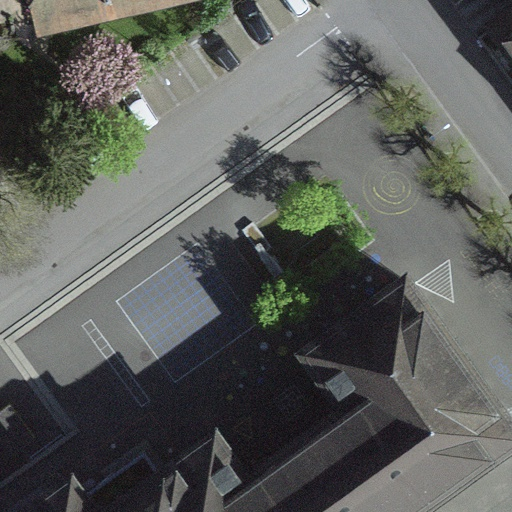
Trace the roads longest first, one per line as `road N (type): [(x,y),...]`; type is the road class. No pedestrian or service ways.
road 1 (residential): [(390,0),(0,273)]
road 2 (residential): [(409,0),(511,138)]
